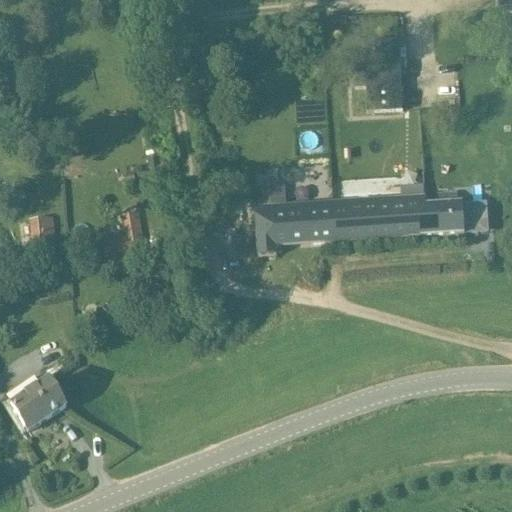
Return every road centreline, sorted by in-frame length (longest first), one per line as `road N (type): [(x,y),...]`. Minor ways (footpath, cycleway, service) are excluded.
road 1 (tertiary): [(511,378),(413,387),(352,404),(92,511)]
road 2 (unclassified): [(511,460),(478,457),(335,480)]
